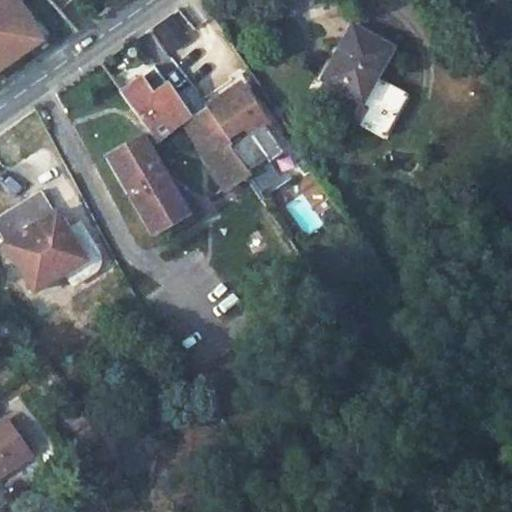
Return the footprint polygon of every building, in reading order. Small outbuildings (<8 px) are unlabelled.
[(0,0),(0,69),(3,67),(0,63),(0,57),(11,49),(17,57),(37,44),(31,35),(21,21),(29,16),(17,0),(0,0)] [(39,30),(29,16),(21,21),(31,35),(39,30)] [(172,18),(156,30),(171,51),(187,40),(172,18)] [(351,27),(321,80),(361,102),(391,49),(351,27)] [(11,49),(0,57),(0,63),(3,67),(17,57),(11,49)] [(360,124),(387,138),(410,92),(383,78),(360,124)] [(321,80),(313,94),(353,116),(361,102),(321,80)] [(229,145),(245,167),(264,156),(249,134),(266,122),(240,83),(206,106),(231,143),(229,145)] [(172,94),(140,119),(156,140),(185,120),(190,117),(172,94)] [(190,117),(185,120),(225,181),(242,170),(245,167),(229,145),(231,143),(206,106),(204,107),(196,113),(190,117)] [(187,214),(143,138),(110,161),(151,235),(187,214)] [(38,186),(0,207),(0,236),(31,291),(63,273),(72,287),(94,274),(102,268),(98,254),(81,224),(67,232),(56,213),(54,215),(38,186)] [(6,422),(0,426),(0,475),(29,456),(6,422)]
